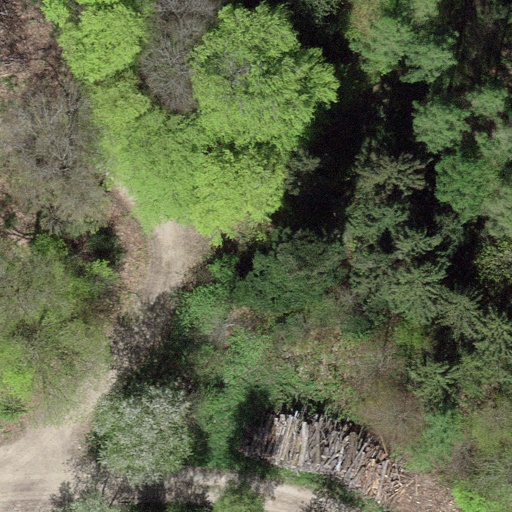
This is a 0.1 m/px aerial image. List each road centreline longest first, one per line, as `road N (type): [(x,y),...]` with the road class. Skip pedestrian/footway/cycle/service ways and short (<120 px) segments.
road 1 (track): [(0,128),(43,126),(125,160),(154,192),(169,264),(135,349),(11,475)]
road 2 (track): [(0,477),(213,486),(315,511)]
